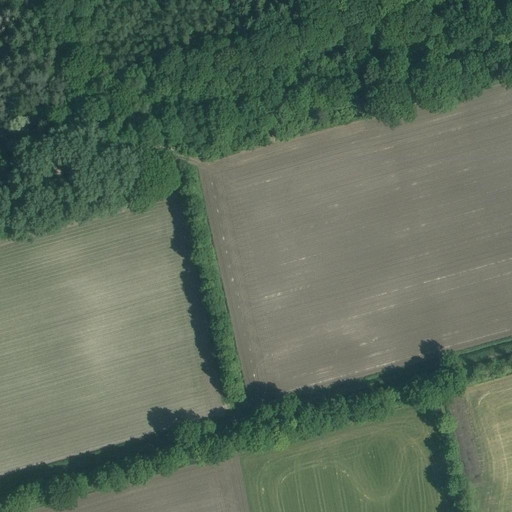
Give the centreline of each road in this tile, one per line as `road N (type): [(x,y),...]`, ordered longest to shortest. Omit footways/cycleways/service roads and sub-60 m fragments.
road 1 (track): [(0,491),(511,349)]
road 2 (track): [(381,84),(511,37)]
